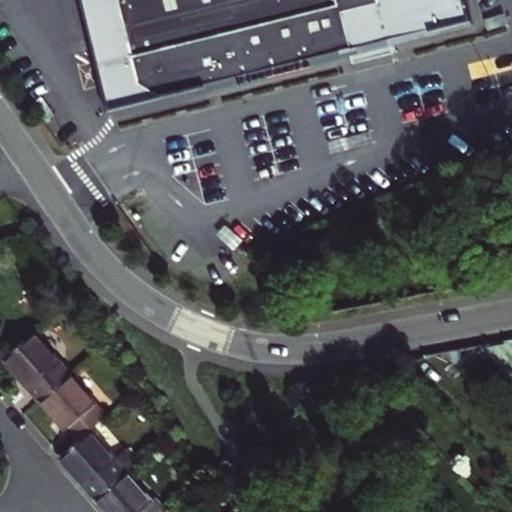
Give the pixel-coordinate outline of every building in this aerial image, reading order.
[(80,0),(104,87),(101,88),(110,118),(114,117),(113,111),(351,50),(355,63),(396,52),(393,39),(467,20),(468,25),(473,24),(466,0),(80,0)] [(40,400),(70,374),(34,332),(4,358),(40,400)] [(488,356),(486,345),(445,353),(453,362),(488,356)] [(89,431),(106,416),(70,374),(40,400),(76,442),(89,431)] [(96,499),(126,473),(138,462),(126,449),(114,460),(89,431),(76,442),(60,457),(96,499)] [(228,475),(236,470),(228,458),(198,478),(205,488),(227,474),(228,475)] [(154,497),(150,501),(126,473),(96,499),(107,511),(164,511),(166,511),(154,497)]
